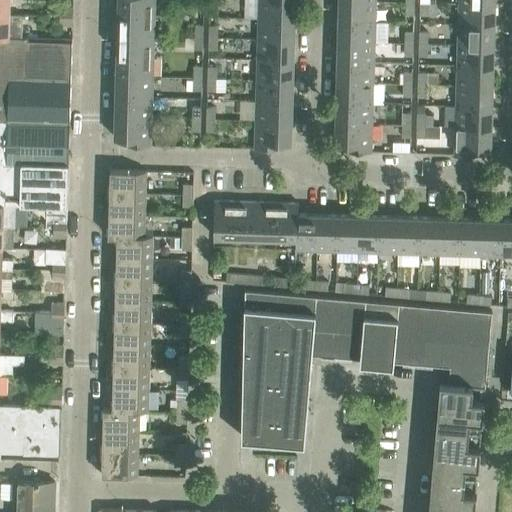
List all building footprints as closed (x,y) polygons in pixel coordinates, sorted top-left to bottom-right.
[(0,0),(0,13),(9,14),(9,0),(0,0)] [(154,0),(118,0),(118,11),(154,12),(154,0)] [(295,17),(295,0),(258,0),(258,16),(295,17)] [(370,0),(339,0),(339,20),(375,21),(375,0),(370,0)] [(404,1),(404,13),(414,13),(414,1),(404,1)] [(428,14),(429,2),(419,2),(419,14),(428,14)] [(494,24),(495,4),(459,3),(458,23),(494,24)] [(73,16),(73,6),(60,5),(60,16),(73,16)] [(154,33),(154,12),(118,11),(117,32),(154,33)] [(0,35),(22,36),(23,14),(9,14),(0,13),(0,35)] [(73,24),(73,16),(60,16),(59,24),(73,24)] [(295,17),(258,16),(258,38),(294,39),(295,17)] [(339,20),(338,40),(374,41),(375,21),(339,20)] [(193,23),(193,35),(203,35),(203,23),(193,23)] [(494,45),(494,24),(458,23),(457,44),(494,45)] [(209,24),(209,36),(219,36),(219,24),(209,24)] [(405,30),(404,42),(413,42),(413,30),(405,30)] [(418,42),(427,43),(428,31),(418,30),(418,42)] [(153,55),(154,33),(117,32),(117,54),(153,55)] [(0,35),(0,119),(70,121),(72,37),(22,36),(0,35)] [(193,46),(203,47),(203,35),(193,35),(193,46)] [(209,36),(208,48),(218,48),(219,36),(209,36)] [(293,60),(294,39),(258,38),(257,59),(293,60)] [(337,60),(374,61),(374,41),(338,40),(337,60)] [(404,42),(404,54),(413,54),(413,42),(404,42)] [(427,55),(427,43),(418,42),(418,54),(427,55)] [(457,64),(493,65),(494,45),(457,44),(457,64)] [(153,76),(153,55),(117,54),(116,75),(153,76)] [(293,60),(257,59),(256,80),(293,82),(293,60)] [(337,60),(337,81),(373,82),(374,61),(337,60)] [(493,85),(493,65),(457,64),(456,84),(493,85)] [(192,65),(192,77),(202,78),(202,66),(192,65)] [(208,67),(207,79),(217,79),(218,67),(208,67)] [(404,71),(403,83),(412,83),(412,71),(404,71)] [(417,71),(417,83),(426,83),(427,71),(417,71)] [(152,98),(153,76),(116,75),(116,97),(152,98)] [(191,89),(201,90),(202,78),(192,77),(191,89)] [(207,79),(207,91),(217,91),(217,79),(207,79)] [(292,103),(293,82),(256,80),(256,102),(292,103)] [(337,81),(336,101),(373,102),(373,82),(337,81)] [(403,83),(403,95),(412,95),(412,83),(403,83)] [(426,95),(426,83),(417,83),(416,95),(426,95)] [(456,105),(492,106),(493,85),(456,84),(456,105)] [(151,119),(152,98),(116,97),(115,118),(151,119)] [(372,123),(373,102),(336,101),(336,122),(372,123)] [(292,103),(256,102),(255,123),(292,124),(292,103)] [(491,126),(492,106),(456,105),(455,125),(491,126)] [(200,119),(201,107),(191,106),(190,119),(200,119)] [(217,107),(207,107),(206,119),(216,120),(217,107)] [(402,111),(402,123),(411,124),(411,111),(402,111)] [(416,111),(416,124),(425,124),(425,111),(416,111)] [(151,144),(151,119),(115,118),(114,136),(125,137),(125,143),(151,144)] [(0,203),(15,204),(46,204),(67,205),(69,163),(70,121),(0,119),(0,203)] [(200,119),(190,119),(190,131),(200,132),(200,119)] [(216,120),(206,119),(206,132),(216,132),(216,120)] [(371,151),(372,123),(336,122),(335,143),(345,143),(345,150),(371,151)] [(291,142),(292,124),(255,123),(255,147),(281,148),(281,141),(291,142)] [(402,123),(402,135),(410,136),(411,124),(402,123)] [(425,136),(425,124),(416,124),(415,136),(425,136)] [(455,125),(454,153),(480,154),(480,147),(491,147),(491,126),(455,125)] [(110,169),(109,191),(145,192),(146,170),(110,169)] [(183,194),(193,194),(194,182),(183,182),(183,194)] [(145,214),(145,192),(109,191),(109,213),(145,214)] [(193,205),(193,194),(183,194),(182,205),(193,205)] [(234,236),(236,200),(215,199),(214,236),(234,236)] [(256,200),(236,200),(234,236),(255,237),(256,200)] [(277,201),(256,200),(255,237),(276,237),(277,201)] [(295,249),(297,249),(298,212),(298,202),(277,201),(276,237),(295,238),(295,249)] [(0,225),(13,225),(15,225),(15,204),(0,203),(0,225)] [(67,227),(67,205),(46,204),(45,226),(53,227),(67,227)] [(318,213),(298,212),(297,249),(317,249),(318,213)] [(117,236),(144,236),(145,214),(109,213),(108,236),(117,236)] [(338,250),(339,214),(318,213),(317,249),(338,250)] [(359,214),(339,214),(338,250),(358,251),(359,214)] [(379,215),(359,214),(358,251),(378,251),(379,215)] [(399,252),(400,215),(379,215),(378,251),(399,252)] [(420,216),(400,215),(399,252),(419,252),(420,216)] [(441,217),(420,216),(419,252),(440,253),(441,217)] [(461,217),(441,217),(440,253),(460,254),(461,217)] [(481,218),(461,217),(460,254),(480,254),(481,218)] [(502,218),(481,218),(480,254),(501,255),(502,218)] [(511,218),(502,218),(501,255),(511,254),(511,218)] [(0,246),(3,246),(13,247),(13,225),(0,225),(0,246)] [(182,237),(192,237),(192,226),(182,225),(182,237)] [(53,227),(53,236),(66,237),(67,227),(53,227)] [(117,236),(116,257),(154,258),(154,237),(144,236),(117,236)] [(192,248),(192,237),(182,237),(181,248),(192,248)] [(0,267),(12,268),(12,257),(2,257),(3,246),(0,246),(0,267)] [(116,257),(116,278),(153,280),(154,258),(116,257)] [(0,288),(11,289),(12,268),(0,267),(0,288)] [(65,290),(65,269),(53,269),(45,269),(45,290),(65,290)] [(181,269),(181,280),(191,281),(191,269),(181,269)] [(254,275),(233,273),(232,280),(246,282),(253,282),(254,275)] [(254,275),(253,282),(262,283),(263,276),(254,275)] [(275,276),(274,284),(287,285),(287,277),(275,276)] [(116,278),(115,300),(153,301),(153,280),(116,278)] [(315,288),(316,280),(304,279),(303,287),(315,288)] [(181,280),(180,302),(190,302),(191,281),(181,280)] [(328,281),(316,280),(315,288),(328,289),(328,281)] [(342,282),(341,290),(356,291),(356,283),(342,282)] [(356,283),(356,291),(368,292),(369,284),(356,283)] [(385,294),(397,295),(398,287),(385,286),(385,294)] [(417,297),(418,289),(410,288),(398,287),(397,295),(409,296),(417,297)] [(0,309),(13,310),(14,289),(11,289),(0,288),(0,309)] [(245,301),(242,435),(258,436),(258,434),(302,437),(304,411),(307,412),(308,399),(305,399),(308,373),(311,374),(312,353),(317,294),(247,288),(245,288),(245,301)] [(438,290),(426,289),(418,289),(417,297),(425,298),(438,299),(438,290)] [(45,290),(44,311),(51,311),(64,311),(65,290),(45,290)] [(438,290),(438,299),(450,300),(450,291),(438,290)] [(466,301),(478,302),(479,294),(467,293),(466,301)] [(317,294),(312,353),(360,357),(365,299),(317,294)] [(491,295),(479,294),(478,302),(490,303),(491,295)] [(360,357),(359,362),(394,365),(394,360),(399,302),(365,299),(360,357)] [(115,300),(115,321),(152,322),(153,301),(115,300)] [(399,302),(394,360),(442,364),(447,306),(399,302)] [(447,306),(442,364),(450,365),(448,381),(485,384),(492,310),(447,306)] [(0,309),(0,330),(0,331),(0,320),(13,321),(13,310),(0,309)] [(51,311),(51,321),(64,321),(64,311),(51,311)] [(180,312),(179,323),(190,324),(190,312),(180,312)] [(115,321),(114,343),(151,344),(152,322),(115,321)] [(189,335),(190,324),(179,323),(179,335),(189,335)] [(114,343),(113,364),(151,365),(151,344),(114,343)] [(51,344),(50,353),(63,354),(63,345),(51,344)] [(0,373),(12,373),(13,363),(24,363),(24,353),(0,352),(0,373)] [(50,353),(50,363),(63,363),(63,354),(50,353)] [(178,355),(178,367),(189,367),(189,356),(178,355)] [(113,364),(113,386),(150,387),(151,365),(113,364)] [(178,367),(178,388),(188,388),(189,367),(178,367)] [(484,398),(485,384),(448,381),(440,380),(438,404),(484,408),(485,398),(484,398)] [(0,403),(62,405),(62,387),(50,386),(49,403),(0,401),(0,403)] [(150,409),(150,387),(113,386),(112,407),(139,408),(150,409)] [(170,409),(177,409),(177,410),(187,410),(188,399),(170,398),(170,409)] [(0,458),(0,459),(1,452),(23,453),(23,454),(60,455),(62,405),(0,403),(0,458)] [(438,404),(436,428),(481,431),(482,419),(483,419),(484,408),(438,404)] [(103,407),(103,429),(138,430),(139,408),(112,407),(103,407)] [(187,422),(187,410),(177,410),(177,421),(187,422)] [(480,444),(481,431),(436,428),(434,451),(480,455),(481,444),(480,444)] [(103,429),(102,451),(138,452),(138,430),(103,429)] [(176,442),(176,453),(186,454),(186,442),(176,442)] [(137,475),(138,452),(102,451),(101,474),(137,475)] [(434,451),(432,474),(477,478),(478,465),(479,465),(480,455),(434,451)] [(186,465),(186,454),(176,453),(175,465),(186,465)] [(476,490),(477,478),(432,474),(430,497),(476,501),(477,490),(476,490)] [(15,480),(14,511),(53,511),(55,481),(15,480)] [(430,497),(428,511),(473,511),(474,511),(475,511),(476,501),(430,497)]
